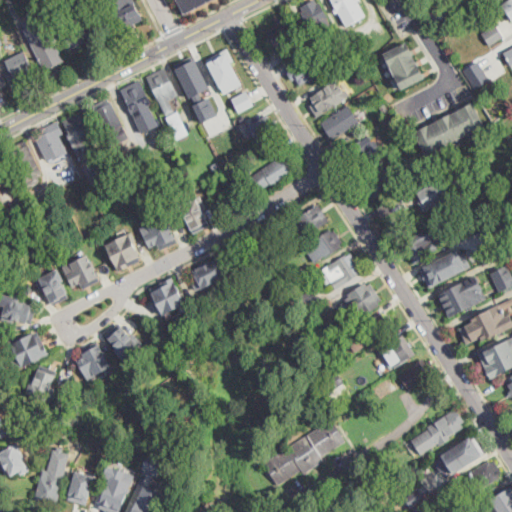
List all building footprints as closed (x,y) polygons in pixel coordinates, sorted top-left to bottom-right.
[(129,26),(120,30),(106,0),(133,0),(143,20),(134,24),(129,26)] [(209,0),(186,12),(180,0),(209,0)] [(313,0),(315,0),(317,3),(320,2),(334,28),(327,32),(325,29),(320,32),(316,25),(310,29),(301,13),(305,11),(302,6),(306,4),(309,2),(313,0)] [(361,0),(358,2),(366,17),(347,27),(339,12),(335,14),(333,10),(337,8),(332,0),(361,0)] [(511,18),(508,12),(505,14),(501,8),(511,0),(511,18)] [(77,13),(87,32),(91,30),(97,42),(89,46),(86,41),(73,48),(62,28),(75,22),(72,16),(77,13)] [(54,66),(46,70),(24,28),(43,18),(48,27),(64,60),(56,64),(54,66)] [(297,37),(277,49),(268,32),(279,25),(281,24),(288,21),(297,37)] [(481,31),(490,45),(504,35),(496,22),(481,31)] [(445,28),(438,32),(436,27),(442,23),(445,28)] [(405,88),(401,90),(400,87),(386,56),(385,55),(385,54),(409,43),(413,51),(415,55),(418,63),(420,67),(424,75),(425,78),(426,79),(405,88)] [(208,58),(228,47),(229,52),(241,77),(240,77),(243,83),(225,92),(210,61),(208,58)] [(18,81),(17,82),(11,70),(10,67),(6,60),(25,51),(35,71),(28,75),(29,76),(20,80),(18,81)] [(350,59),(345,61),(342,55),(347,53),(350,59)] [(322,72),(302,86),(297,78),(293,81),(292,79),(291,77),(288,73),(311,57),(322,72)] [(192,97),(179,67),(196,58),(212,87),(203,91),(192,97)] [(361,66),(350,73),(345,66),(356,59),(361,66)] [(484,68),(470,78),(465,70),(479,60),(484,68)] [(174,113),(167,116),(148,77),(155,73),(158,72),(165,69),(178,96),(178,97),(170,101),(175,112),(174,113)] [(121,87),(143,133),(159,124),(147,103),(151,102),(140,78),(121,87)] [(337,80),(344,92),(347,90),(350,95),(322,114),(319,109),(318,107),(311,97),(337,80)] [(247,89),(254,103),(239,111),(232,97),(247,89)] [(211,95),(194,104),(202,122),(221,113),(211,95)] [(109,99),(111,103),(112,102),(126,129),(127,131),(122,134),(111,140),(110,140),(109,138),(103,128),(102,128),(98,120),(100,119),(99,117),(95,111),(96,111),(94,106),(97,104),(99,103),(108,98),(109,99)] [(388,109),(383,112),(380,105),(385,102),(388,109)] [(431,154),(427,156),(415,132),(424,128),(429,125),(435,122),(440,120),(447,116),(451,114),(458,111),(462,109),(470,105),(473,103),(474,103),(486,126),(431,154)] [(360,126),(356,128),(354,126),(333,140),(329,133),(327,130),(322,122),(347,106),(349,105),(354,114),(359,121),(361,125),(360,126)] [(83,156),(81,157),(69,136),(71,134),(64,121),(72,117),(73,116),(81,112),(95,140),(92,142),(96,149),(83,156)] [(190,134),(178,140),(167,118),(179,112),(189,133),(190,134)] [(400,124),(389,130),(384,121),(384,120),(394,114),(395,115),(400,124)] [(267,115),(272,122),(275,120),(281,129),(279,131),(280,133),(264,143),(261,137),(256,141),(253,136),(248,129),(248,128),(267,115)] [(496,127),(494,122),(503,118),(505,123),(496,127)] [(69,152),(49,161),(38,139),(46,135),(43,128),(46,127),(49,125),(58,120),(64,133),(60,135),(69,152)] [(370,136),(373,142),(375,140),(382,151),(380,152),(353,169),(349,162),(348,160),(343,153),(369,137),(370,136)] [(27,183),(26,184),(8,149),(26,140),(44,174),(27,183)] [(287,156),(291,161),(292,163),(295,168),(291,172),(293,174),(274,187),(272,184),(261,191),(252,177),(282,156),(283,159),(287,156)] [(116,176),(102,182),(97,171),(95,167),(109,160),(111,165),(116,176)] [(0,162),(9,178),(0,183),(0,162)] [(402,180),(376,197),(374,195),(370,197),(362,184),(366,182),(365,180),(391,163),(402,180)] [(221,169),(214,172),(212,167),(218,164),(221,169)] [(240,179),(230,186),(224,177),(235,171),(238,175),(240,179)] [(456,192),(425,212),(419,203),(423,200),(422,198),(418,193),(420,191),(422,190),(445,175),(456,192)] [(477,193),(471,196),(467,187),(472,185),(477,193)] [(211,224),(195,231),(193,227),(191,228),(188,221),(190,220),(188,217),(185,218),(179,206),(198,197),(211,224)] [(233,204),(224,211),(219,204),(228,197),(233,204)] [(330,221),(309,235),(307,233),(301,237),(293,225),(299,220),(297,217),(318,203),(323,209),(325,212),(330,221)] [(178,240),(162,249),(158,242),(157,242),(158,244),(152,246),(141,226),(171,210),(176,218),(169,222),(178,240)] [(453,220),(443,225),(438,215),(449,211),(453,220)] [(424,243),(426,245),(434,239),(440,248),(416,265),(410,256),(409,254),(403,245),(430,227),(435,236),(424,243)] [(142,259),(120,271),(115,262),(114,262),(111,257),(113,256),(107,244),(132,230),(137,239),(134,240),(142,254),(140,255),(142,259)] [(336,230),(340,237),(341,238),(343,242),(340,244),(342,247),(316,264),(306,248),(331,231),(332,232),(336,230)] [(270,244),(261,249),(256,239),(264,234),(270,244)] [(463,250),(476,267),(436,290),(422,270),(463,250)] [(351,253),(356,261),(357,263),(362,269),(358,272),(359,274),(337,289),(332,281),(327,285),(320,275),(325,271),(323,268),(345,254),(347,256),(351,253)] [(88,254),(101,279),(85,288),(82,282),(74,286),(63,265),(72,260),(73,262),(88,254)] [(223,255),(230,271),(218,277),(219,280),(203,287),(203,286),(197,289),(193,278),(197,276),(194,270),(201,266),(200,264),(210,259),(210,261),(223,255)] [(310,273),(294,282),(290,274),(305,265),(310,273)] [(509,266),(511,270),(511,288),(504,292),(492,273),(509,266)] [(63,281),(70,297),(54,305),(46,289),(42,291),(36,279),(59,268),(65,280),(63,281)] [(164,314),(153,291),(154,291),(152,287),(173,276),(187,302),(164,314)] [(489,300),(455,316),(443,295),(457,287),(477,277),(489,300)] [(27,294),(22,288),(28,283),(33,290),(27,294)] [(367,283),(368,286),(372,283),(377,291),(378,293),(383,301),(379,304),(381,307),(364,318),(361,320),(358,315),(355,317),(353,314),(352,313),(351,310),(345,302),(344,301),(349,298),(349,297),(348,296),(367,283)] [(308,314),(296,296),(312,286),(324,302),(308,314)] [(38,305),(33,323),(15,317),(14,322),(2,318),(5,308),(0,306),(0,294),(1,291),(21,297),(20,300),(38,305)] [(511,319),(511,328),(487,341),(485,338),(473,344),(464,328),(475,322),(474,319),(502,304),(511,319)] [(383,314),(386,318),(390,315),(397,325),(378,337),(377,338),(373,332),(365,337),(364,336),(359,328),(367,322),(380,314),(382,312),(383,314)] [(120,321),(132,334),(134,332),(142,340),(139,343),(141,345),(125,359),(116,349),(119,347),(107,334),(120,321)] [(11,330),(0,331),(0,323),(10,322),(11,330)] [(342,332),(326,343),(320,335),(331,327),(333,325),(335,324),(342,332)] [(50,353),(17,369),(12,361),(20,357),(11,339),(19,335),(21,338),(39,330),(50,353)] [(415,353),(391,369),(391,368),(386,361),(379,351),(383,349),(403,335),(409,344),(411,346),(415,353)] [(484,355),(511,340),(511,369),(496,377),(484,355)] [(98,341),(112,366),(89,379),(78,359),(84,356),(86,359),(87,358),(82,349),(98,341)] [(346,362),(338,366),(336,362),(343,357),(346,362)] [(424,359),(427,363),(430,360),(438,372),(434,375),(435,376),(411,392),(400,376),(424,359)] [(58,370),(52,387),(56,388),(51,401),(27,392),(28,389),(27,389),(30,381),(31,382),(32,379),(34,380),(41,364),(58,370)] [(144,377),(138,381),(132,372),(138,368),(144,377)] [(332,390),(325,379),(338,371),(345,383),(332,390)] [(399,388),(382,399),(375,387),(392,377),(399,388)] [(52,414),(42,418),(39,411),(48,406),(52,414)] [(452,440),(442,447),(440,443),(422,455),(420,451),(413,442),(413,440),(430,429),(429,427),(458,408),(461,414),(462,415),(466,422),(463,424),(465,428),(451,437),(452,440)] [(0,417),(2,421),(6,419),(13,432),(8,435),(0,439),(0,417)] [(315,468),(305,475),(302,470),(280,485),(271,472),(269,470),(266,464),(333,418),(341,430),(343,433),(348,441),(324,457),(326,460),(317,467),(315,468)] [(484,450),(460,465),(451,451),(474,436),(478,442),(479,444),(484,450)] [(31,468),(23,473),(21,470),(12,475),(10,472),(7,474),(0,462),(0,457),(2,456),(0,453),(18,442),(27,458),(25,459),(31,468)] [(43,467),(34,499),(56,505),(70,452),(63,450),(64,447),(58,445),(57,448),(53,448),(48,469),(43,467)] [(164,460),(157,476),(142,469),(149,454),(164,460)] [(495,460),(498,466),(499,468),(504,475),(499,478),(478,491),(468,474),(489,460),(491,462),(495,460)] [(135,474),(131,483),(132,483),(122,510),(121,509),(119,511),(114,511),(100,506),(108,484),(105,482),(107,477),(110,478),(110,477),(107,476),(111,465),(135,474)] [(67,498),(87,504),(95,474),(76,468),(67,498)] [(152,488),(152,486),(166,493),(156,511),(133,511),(136,506),(135,505),(145,484),(152,488)] [(511,511),(511,485),(491,498),(500,511),(511,511)] [(424,498),(412,506),(406,497),(418,489),(424,498)] [(435,505),(428,509),(424,504),(431,499),(435,505)]
